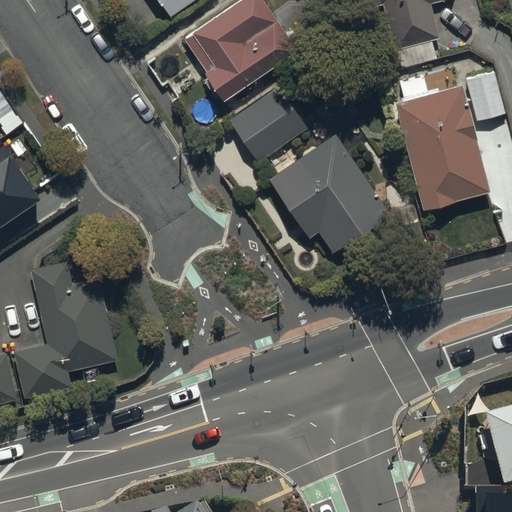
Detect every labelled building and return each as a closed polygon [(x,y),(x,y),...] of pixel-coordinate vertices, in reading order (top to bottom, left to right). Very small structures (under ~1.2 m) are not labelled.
[(159,0),(171,18),(197,0),(159,0)] [(207,76),(224,103),(299,53),(263,0),(241,0),(184,38),(209,75),(207,76)] [(370,0),(384,54),(396,51),(401,70),(438,60),(433,42),(441,40),(432,4),(444,1),(445,1),(446,0),(370,0)] [(495,72),(467,79),(478,123),(506,115),(495,72)] [(492,195),(462,87),(429,96),(424,77),(399,83),(404,103),(395,105),(425,213),(492,195)] [(279,87),(230,120),(259,163),(308,129),(279,87)] [(0,124),(1,124),(0,123),(0,121),(14,111),(0,91),(0,124)] [(392,217),(335,136),(269,182),(310,239),(320,232),(337,255),(392,217)] [(0,227),(40,200),(2,144),(0,145),(0,227)] [(47,345),(14,353),(25,401),(72,391),(68,373),(118,362),(100,279),(71,285),(66,263),(30,271),(47,345)] [(0,405),(17,402),(6,355),(0,356),(0,405)] [(511,415),(486,422),(504,492),(511,490),(511,415)]
